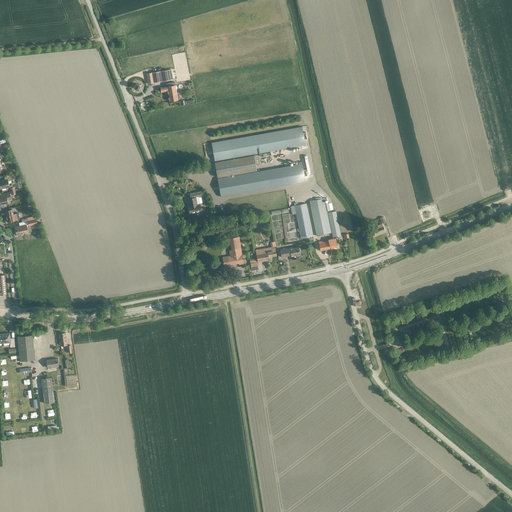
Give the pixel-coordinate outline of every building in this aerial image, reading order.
[(170,69),(147,73),(149,83),(172,79),(170,69)] [(165,86),(161,87),(161,91),(167,90),(169,101),(176,100),(176,99),(179,99),(177,92),(175,93),(173,82),(165,84),(165,86)] [(302,127),(211,143),(214,161),(305,145),(304,139),(305,138),(304,132),(303,133),(302,127)] [(214,163),(217,177),(256,170),(254,155),(214,163)] [(298,164),(217,178),(221,197),(305,182),(302,161),(298,162),(298,164)] [(8,180),(15,179),(14,174),(4,177),(5,180),(0,180),(0,188),(9,187),(8,180)] [(189,211),(190,213),(201,211),(200,204),(199,204),(198,197),(203,196),(202,191),(190,193),(188,194),(188,198),(190,206),(188,206),(189,208),(188,208),(188,211),(189,211)] [(11,199),(10,196),(9,193),(1,195),(2,198),(0,198),(0,205),(8,203),(7,200),(11,199)] [(316,235),(331,232),(324,198),(318,199),(317,198),(315,198),(315,200),(309,201),(316,235)] [(313,236),(307,208),(306,203),(290,206),(291,211),(295,210),(301,238),(313,236)] [(8,222),(17,220),(16,213),(13,214),(12,209),(5,211),(8,222)] [(333,237),(340,235),(336,211),(328,212),(333,237)] [(372,236),(385,231),(382,223),(377,225),(378,228),(370,231),(372,236)] [(16,235),(28,232),(26,224),(15,227),(16,235)] [(239,264),(243,264),(238,237),(227,239),(228,245),(231,244),(232,250),(229,250),(230,256),(222,257),(224,267),(229,266),(229,264),(239,262),(239,264)] [(320,250),(337,247),(335,238),(329,239),(330,240),(321,242),(321,241),(318,241),(320,250)] [(268,256),(277,255),(275,246),(255,250),(258,262),(269,259),(268,256)] [(291,256),(300,254),(298,247),(293,248),(293,247),(280,250),(281,257),(290,255),(291,256)] [(10,347),(14,346),(14,338),(10,338),(9,333),(0,333),(0,343),(10,342),(10,347)] [(17,336),(20,361),(35,359),(33,334),(17,336)] [(48,367),(59,366),(58,358),(47,360),(48,367)] [(54,402),(51,377),(41,378),(44,403),(54,402)]
